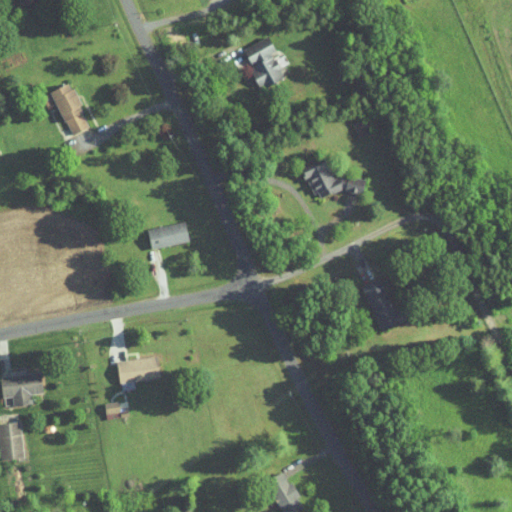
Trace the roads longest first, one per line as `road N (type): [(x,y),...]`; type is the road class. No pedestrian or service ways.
road 1 (residential): [(126,0),(296,372),(375,511)]
road 2 (residential): [(255,286),(0,330)]
